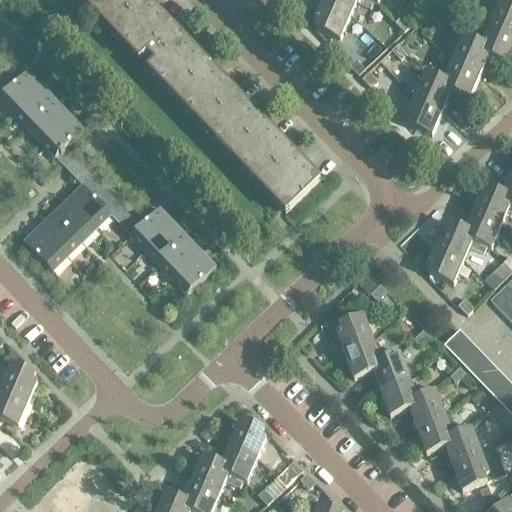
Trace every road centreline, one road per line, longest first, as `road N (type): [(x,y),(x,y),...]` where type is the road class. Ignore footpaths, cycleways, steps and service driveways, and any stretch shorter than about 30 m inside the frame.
road 1 (residential): [(383,208),(371,182),(232,35)]
road 2 (residential): [(235,359),(383,208)]
road 3 (residential): [(368,511),(235,359)]
road 4 (unknown): [(365,229),(511,358)]
road 5 (residential): [(115,395),(0,274)]
road 6 (residential): [(0,507),(115,395)]
road 7 (residential): [(383,208),(420,205),(451,186),(511,127)]
road 8 (residential): [(115,395),(157,418),(235,359)]
